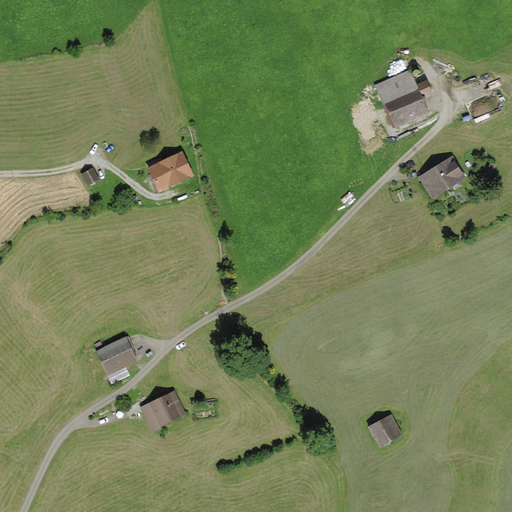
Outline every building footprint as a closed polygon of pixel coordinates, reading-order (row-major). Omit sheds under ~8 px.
[(427,116),(409,72),(374,86),(391,130),(427,116)] [(428,93),(436,88),(431,79),(423,84),(428,93)] [(181,152),(145,167),(156,191),(192,175),(181,152)] [(453,162),(423,180),(433,197),(464,180),(453,162)] [(95,164),(84,170),(91,181),(102,175),(95,164)] [(123,336),(92,351),(104,376),(136,361),(123,336)] [(170,391),(138,407),(152,433),(183,418),(170,391)] [(400,438),(388,413),(364,425),(377,449),(400,438)]
